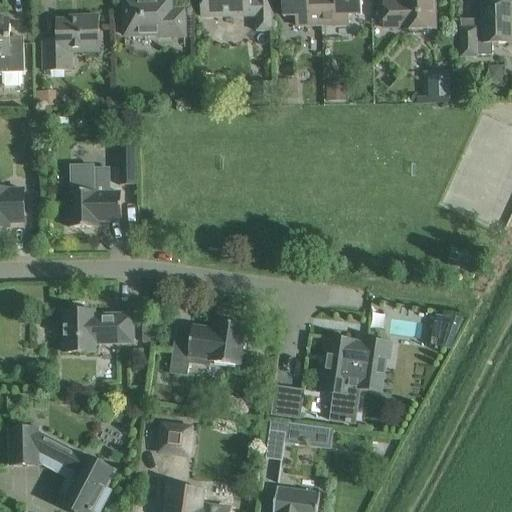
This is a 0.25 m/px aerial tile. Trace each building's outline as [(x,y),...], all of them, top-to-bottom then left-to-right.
[(185,40),(185,31),(185,11),(172,11),(171,0),(124,0),(125,39),(185,40)] [(273,32),(273,15),(272,0),(202,0),(202,19),(257,18),(258,33),(273,32)] [(322,0),(283,0),(283,17),(296,17),(296,27),(323,26),(322,0)] [(362,15),(361,0),(322,0),(323,26),(349,26),(349,16),(362,15)] [(435,30),(435,11),(434,0),(402,0),(402,1),(384,1),(385,29),(403,29),(403,31),(435,30)] [(511,43),(511,23),(511,3),(482,4),(483,30),(477,30),(477,29),(461,29),(462,49),(462,58),(477,57),(477,56),(493,56),(493,44),(511,43)] [(100,54),(100,37),(99,17),(78,17),(78,21),(57,21),(58,41),(43,41),(44,61),(44,72),(72,72),(72,54),(100,54)] [(10,20),(0,20),(0,57),(1,58),(1,74),(3,74),(4,85),(6,88),(21,87),(23,84),(23,74),(25,74),(24,45),(10,45),(10,20)] [(433,79),(434,98),(452,98),(451,78),(433,79)] [(329,83),(329,101),(348,100),(348,83),(329,83)] [(57,91),(37,92),(37,106),(57,106),(57,91)] [(137,150),(118,151),(118,154),(119,180),(119,187),(138,187),(137,150)] [(71,193),(69,193),(70,228),(98,228),(98,222),(122,221),(121,193),(111,194),(111,169),(96,169),(96,166),(71,166),(71,193)] [(25,224),(24,191),(9,191),(9,190),(0,189),(0,229),(10,229),(10,224),(25,224)] [(474,274),(484,278),(493,255),(482,251),(474,274)] [(95,312),(64,312),(65,353),(95,353),(95,345),(134,344),(133,315),(95,316),(95,312)] [(461,319),(443,316),(440,333),(459,335),(461,319)] [(189,358),(190,358),(210,361),(210,362),(241,367),(246,327),(216,322),(215,330),(193,327),(189,358)] [(153,323),(143,323),(143,344),(153,343),(153,323)] [(354,342),(325,337),(323,353),(326,353),(323,372),(321,372),(318,392),(333,395),(330,418),(347,421),(347,423),(351,424),(351,422),(356,422),(360,390),(382,393),(386,360),(390,360),(393,345),(366,341),(366,344),(354,342)] [(189,364),(172,361),(170,374),(188,376),(189,364)] [(276,388),(273,413),(289,416),(292,390),(276,388)] [(193,427),(162,424),(159,454),(190,457),(193,427)] [(292,425),(290,440),(306,443),(310,443),(328,446),(330,430),(292,425)] [(84,457),(39,434),(39,429),(10,429),(11,467),(40,467),(40,464),(69,479),(61,495),(64,496),(61,503),(74,509),(72,511),(93,511),(94,511),(101,511),(112,492),(106,489),(115,471),(85,455),(84,457)] [(286,434),(270,431),(266,460),(282,462),(286,434)] [(183,488),(169,484),(165,511),(229,511),(230,510),(201,506),(203,493),(194,491),(193,489),(193,488),(191,487),(190,487),(189,486),(187,486),(186,486),(185,487),(183,488)] [(318,511),(321,495),(278,489),(274,511),(318,511)]
